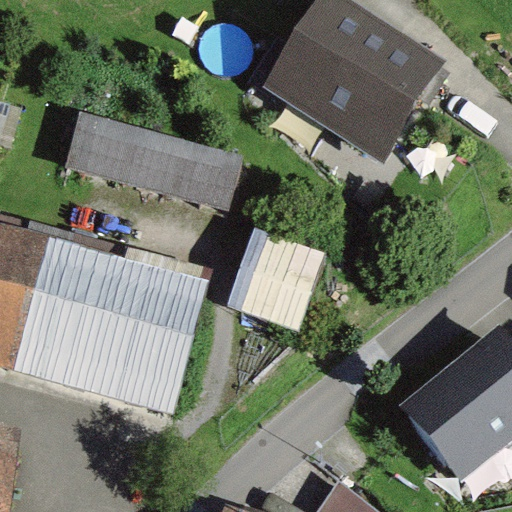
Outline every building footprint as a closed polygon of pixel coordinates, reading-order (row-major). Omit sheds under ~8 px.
[(442,78),(322,5),(266,96),(387,169),(442,78)] [(247,168),(88,125),(74,176),(233,219),(247,168)] [(0,381),(152,422),(190,283),(0,232),(0,381)] [(234,309),(306,334),(333,257),(260,232),(234,309)] [(511,452),(511,352),(501,340),(403,418),(462,492),(511,452)] [(0,511),(6,511),(16,434),(0,431),(0,511)]
